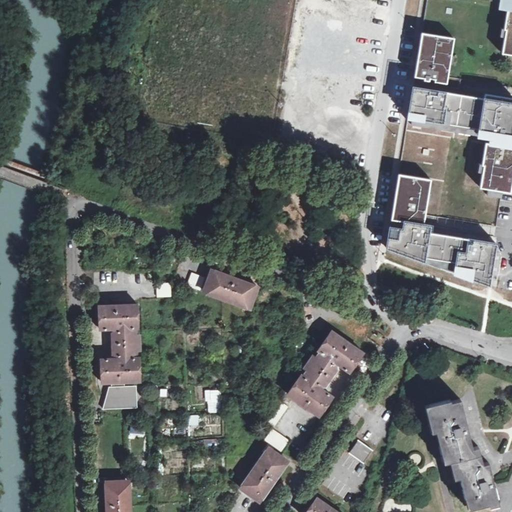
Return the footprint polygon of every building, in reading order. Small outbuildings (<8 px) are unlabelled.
[(511,0),(504,0),(511,1),(511,8),(508,8),(505,28),(507,29),(506,36),(503,52),(511,53),(511,0)] [(304,11),(295,75),(334,80),(332,93),(376,98),(386,22),(304,11)] [(451,55),(454,37),(422,32),(414,81),(435,85),(435,81),(447,82),(450,63),(448,63),(449,55),(451,55)] [(511,143),(511,102),(414,86),(409,116),(413,117),(492,130),(491,136),(490,141),(486,141),(483,164),(484,164),(483,170),(480,186),(488,187),(502,190),(511,191),(511,182),(511,146),(511,143)] [(492,130),(413,117),(411,124),(491,136),(492,130)] [(253,160),(257,149),(250,146),(246,157),(253,160)] [(262,159),(281,165),(284,159),(265,152),(262,159)] [(429,194),(431,178),(399,173),(392,218),(405,220),(403,229),(390,226),(387,248),(490,285),(497,242),(431,231),(432,224),(424,223),(427,202),(425,201),(427,194),(429,194)] [(502,190),(488,187),(487,194),(501,196),(502,190)] [(258,286),(212,269),(203,292),(250,309),(258,286)] [(205,278),(192,273),(188,286),(200,291),(205,278)] [(157,297),(171,296),(170,283),(157,283),(157,297)] [(113,381),(126,380),(140,380),(139,357),(137,357),(136,350),(140,349),(139,335),(136,335),(135,328),(138,328),(136,304),(99,306),(100,329),(117,328),(117,331),(115,331),(113,334),(114,353),(116,355),(118,355),(118,358),(102,359),(103,381),(113,381)] [(332,396),(319,387),(320,384),(322,385),(325,385),(337,369),(336,366),(334,364),(336,362),(350,371),(363,353),(332,331),(319,349),(321,351),(317,357),(313,355),(305,367),(308,370),(304,375),(302,374),(288,394),(319,415),(332,396)] [(125,387),(126,380),(113,381),(113,386),(108,386),(103,406),(134,405),(133,387),(125,387)] [(206,390),(206,400),(220,400),(220,390),(206,390)] [(262,420),(273,428),(289,407),(277,399),(262,420)] [(489,503),(489,501),(498,499),(489,462),(477,465),(460,399),(451,401),(450,399),(429,405),(437,439),(443,438),(451,471),(458,470),(459,477),(464,476),(472,507),(489,503)] [(189,415),(190,426),(199,426),(199,415),(189,415)] [(290,440),(273,428),(265,439),(282,451),(290,440)] [(373,449),(357,439),(357,440),(349,452),(348,452),(363,462),(364,462),(363,462),(372,449),(373,449)] [(289,461),(269,447),(241,487),(261,501),(289,461)] [(131,511),(129,479),(105,481),(107,511),(131,511)] [(338,511),(317,497),(306,511),(338,511)]
